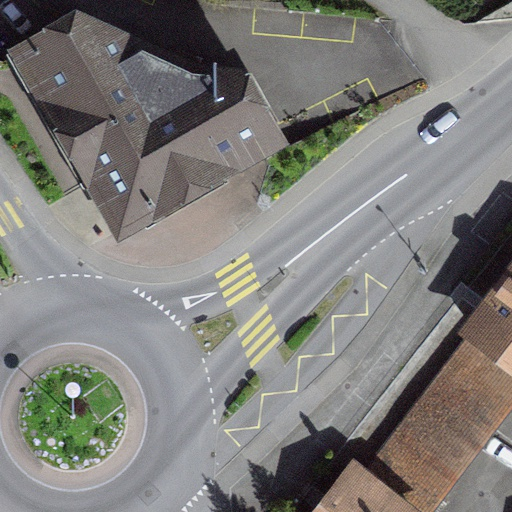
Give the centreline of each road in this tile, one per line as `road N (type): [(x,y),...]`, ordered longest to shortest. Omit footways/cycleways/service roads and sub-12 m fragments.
road 1 (secondary): [(159,363),(250,303),(392,183),(511,98)]
road 2 (residential): [(387,0),(511,85)]
road 3 (secondary): [(159,363),(115,324),(87,315),(28,324)]
road 4 (secondary): [(140,495),(171,447),(175,418),(159,363)]
